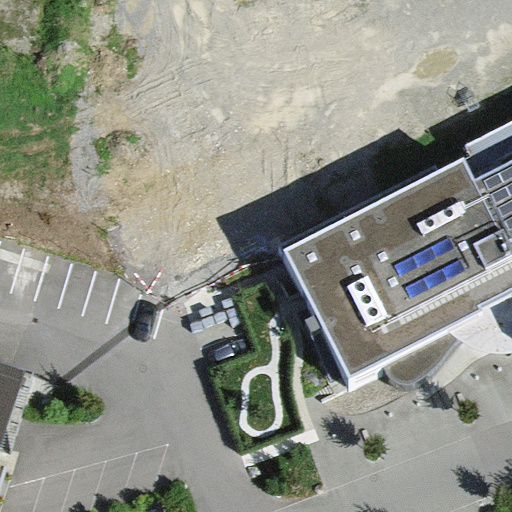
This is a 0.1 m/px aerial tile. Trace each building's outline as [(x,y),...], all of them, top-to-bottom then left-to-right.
[(511,0),(379,0),(387,18),(388,15),(407,56),(361,60),(428,75),(438,71),(443,134),(463,138),(511,116),(511,0)] [(221,161),(132,198),(157,257),(246,220),(221,161)] [(511,304),(450,181),(269,272),(331,394),(511,304)] [(511,184),(473,203),(511,283),(511,184)] [(0,382),(0,448),(19,388),(0,382)]
